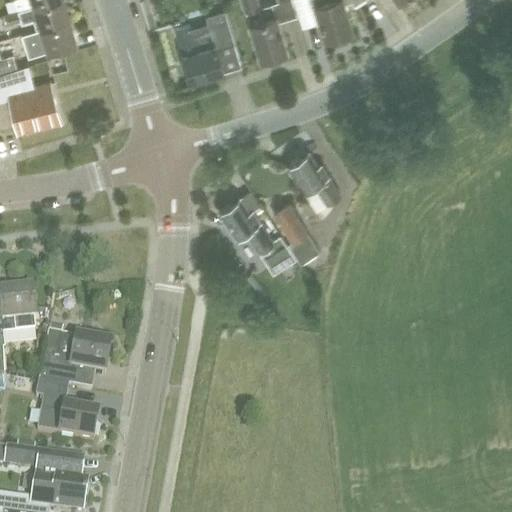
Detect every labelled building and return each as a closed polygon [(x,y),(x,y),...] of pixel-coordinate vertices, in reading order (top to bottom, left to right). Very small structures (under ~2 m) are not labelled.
[(69,20),(63,0),(53,0),(34,6),(35,7),(5,16),(9,26),(21,22),(22,25),(39,20),(41,28),(69,20)] [(261,59),(288,50),(276,14),(273,3),(260,7),(258,0),(242,0),(246,11),(247,11),(251,22),(249,23),(261,59)] [(344,4),(347,3),(346,0),(313,0),(315,3),(325,38),(329,37),(330,41),(348,36),(346,32),(352,30),(344,4)] [(191,80),(224,70),(217,49),(236,43),(226,13),(207,19),(209,25),(191,30),(189,25),(176,29),(184,54),(183,55),(191,80)] [(76,42),(69,20),(41,28),(45,42),(29,47),(32,56),(76,42)] [(0,59),(0,73),(17,69),(13,56),(0,59)] [(61,123),(51,82),(23,89),(20,77),(5,81),(19,134),(61,123)] [(314,185),(327,204),(341,194),(321,163),(318,165),(308,151),(287,165),(304,191),(314,185)] [(246,230),(259,249),(273,240),(252,209),(250,211),(240,197),(219,211),(236,237),(246,230)] [(307,231),(288,203),(273,213),(292,241),(287,245),(301,265),(320,252),(307,231)] [(35,330),(30,289),(0,292),(0,312),(1,320),(0,320),(0,374),(4,375),(3,348),(5,348),(3,334),(35,330)] [(311,299),(310,309),(318,310),(318,300),(311,299)] [(49,326),(39,381),(68,386),(72,386),(72,385),(75,369),(105,375),(111,344),(75,337),(61,335),(62,329),(49,326)] [(40,411),(37,431),(92,441),(97,413),(64,407),(68,386),(39,381),(38,385),(36,397),(43,398),(40,411)] [(0,495),(0,511),(6,511),(48,511),(50,508),(77,511),(82,511),(87,482),(66,479),(67,470),(69,456),(44,453),(8,448),(0,447),(0,464),(36,469),(32,500),(0,495)]
